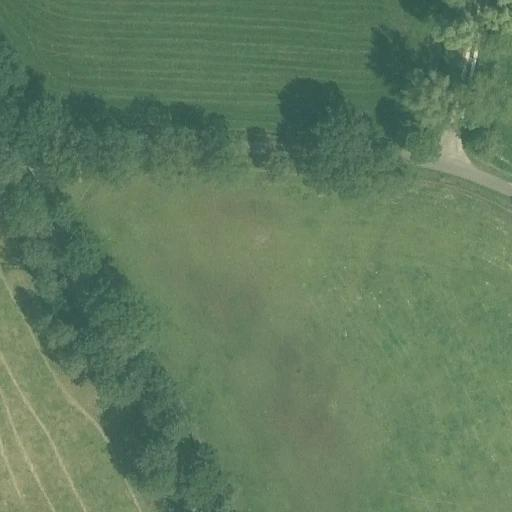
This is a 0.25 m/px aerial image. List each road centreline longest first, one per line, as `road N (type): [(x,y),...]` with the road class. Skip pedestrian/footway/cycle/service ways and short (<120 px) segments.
road 1 (unclassified): [(3,138),(450,165)]
road 2 (unclassified): [(201,511),(3,138)]
road 3 (unclassified): [(450,165),(484,0)]
